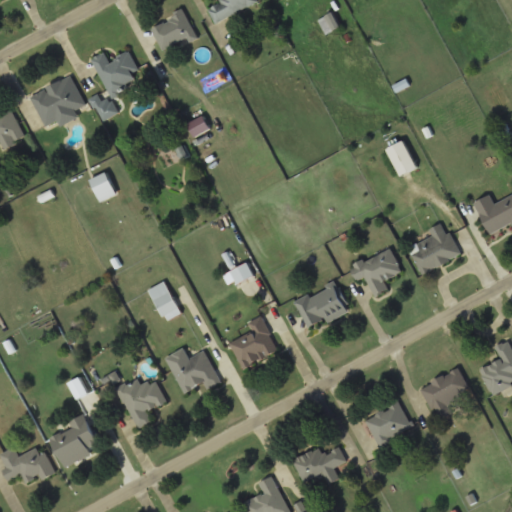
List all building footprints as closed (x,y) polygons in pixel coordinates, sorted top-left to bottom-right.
[(209,9),(217,23),(260,1),(259,0),(221,0),(223,2),(209,9)] [(197,35),(184,11),(152,27),(165,51),(197,35)] [(141,77),(129,52),(111,60),(107,52),(94,58),(112,98),(129,90),(126,84),(141,77)] [(62,125),(80,117),(76,110),(86,105),(73,76),(32,95),(47,126),(60,120),(62,125)] [(0,115),(0,142),(2,142),(5,148),(26,139),(14,110),(0,115)] [(403,176),(420,167),(404,140),(388,150),(403,176)] [(92,181),(104,201),(118,193),(106,172),(92,181)] [(475,203),(491,235),(511,224),(511,195),(496,203),(492,195),(475,203)] [(409,239),(423,273),(461,257),(447,223),(409,239)] [(354,265),(360,279),(367,276),(376,296),(390,290),(385,280),(403,272),(393,248),(354,265)] [(254,276),(249,264),(233,271),(239,283),(254,276)] [(180,308),(166,281),(150,290),(164,317),(180,308)] [(336,282),(297,301),(311,330),(350,311),(336,282)] [(233,344),(244,368),(280,352),(264,316),(249,322),(254,334),(233,344)] [(511,344),(510,340),(496,346),(502,360),(481,369),(493,394),(511,385),(511,344)] [(185,393),(205,384),(207,390),(222,383),(207,351),(173,367),(185,393)] [(472,393),(461,369),(423,386),(439,421),(454,414),(449,404),(472,393)] [(154,420),(149,411),(168,401),(156,379),(143,386),(139,377),(118,389),(140,428),(154,420)] [(367,416),(380,448),(396,442),(393,435),(412,428),(402,402),(367,416)] [(72,427),(52,438),(66,466),(102,448),(85,414),(70,422),(72,427)] [(0,453),(0,456),(11,480),(23,474),(28,483),(42,477),(43,479),(55,474),(42,446),(20,456),(16,447),(0,453)] [(294,459),(304,482),(324,473),(329,484),(341,479),(335,467),(348,462),(341,447),(324,454),(321,448),(294,459)] [(260,482),(265,493),(246,502),(250,511),(290,511),(275,476),(260,482)]
